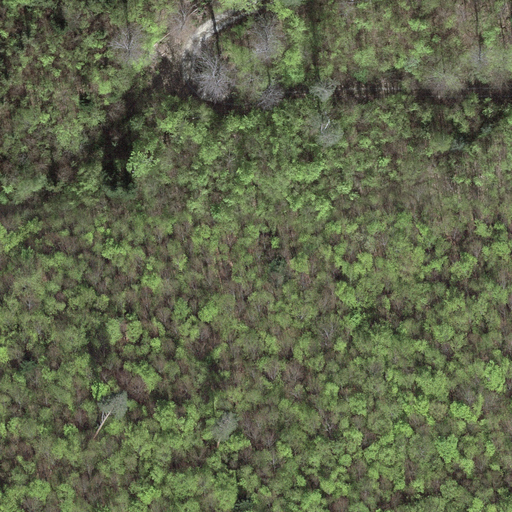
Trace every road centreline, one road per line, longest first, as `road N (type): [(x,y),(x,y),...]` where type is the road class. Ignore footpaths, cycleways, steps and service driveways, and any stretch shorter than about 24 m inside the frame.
road 1 (track): [(271,0),(196,40),(185,66),(188,80),(208,96),(511,90)]
road 2 (track): [(0,238),(185,66)]
